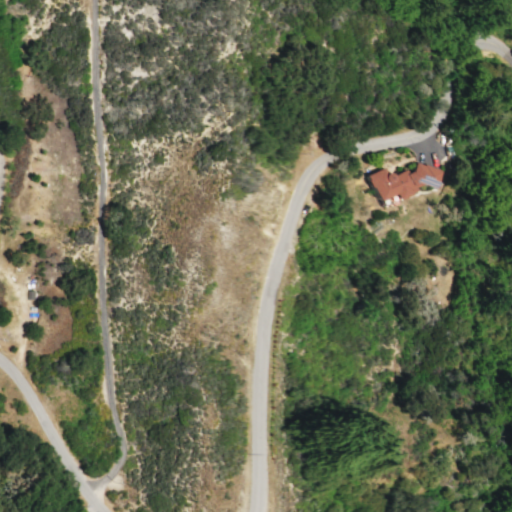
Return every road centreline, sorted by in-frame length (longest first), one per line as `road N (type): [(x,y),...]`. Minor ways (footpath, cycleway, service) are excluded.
road 1 (residential): [(0,361),(101,511),(256,492),(266,297),(308,172),(323,158),(411,136),(439,117),(459,72),(484,42),(500,40),(511,51)]
road 2 (residential): [(87,492),(122,454),(107,396),(101,316),(91,0)]
